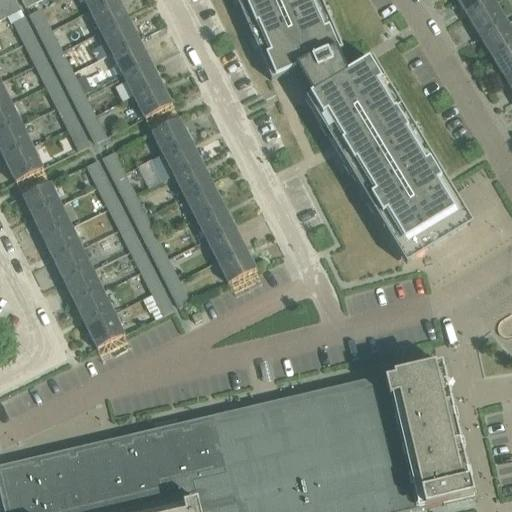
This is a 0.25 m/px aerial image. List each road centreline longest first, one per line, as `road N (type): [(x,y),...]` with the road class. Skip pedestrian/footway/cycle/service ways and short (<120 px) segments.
road 1 (residential): [(316,281),(172,0)]
road 2 (residential): [(96,389),(335,329)]
road 3 (residential): [(316,281),(96,389)]
road 4 (residential): [(404,0),(511,180)]
road 5 (residential): [(335,329),(436,306),(511,261)]
road 6 (residential): [(0,246),(45,342),(37,363),(0,382)]
